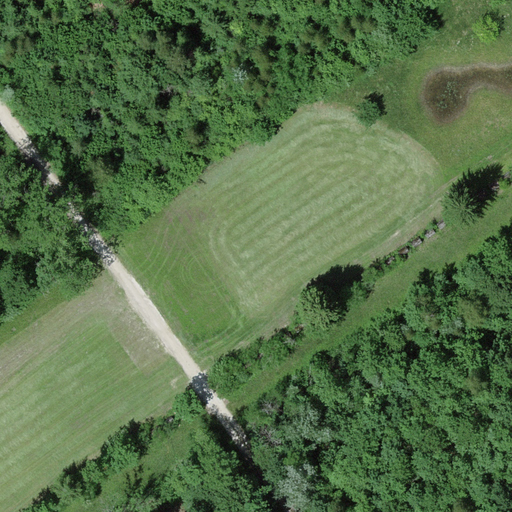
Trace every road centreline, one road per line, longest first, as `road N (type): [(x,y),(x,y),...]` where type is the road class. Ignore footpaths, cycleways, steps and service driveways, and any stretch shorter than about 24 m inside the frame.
road 1 (track): [(287,511),(0,119)]
road 2 (track): [(173,358),(511,112)]
